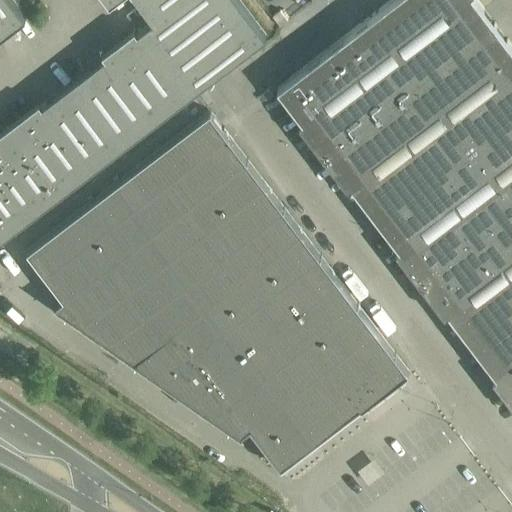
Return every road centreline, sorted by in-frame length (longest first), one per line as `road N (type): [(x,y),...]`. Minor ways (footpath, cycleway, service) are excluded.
road 1 (unclassified): [(507,456),(230,93),(322,22)]
road 2 (secondary): [(151,511),(0,420)]
